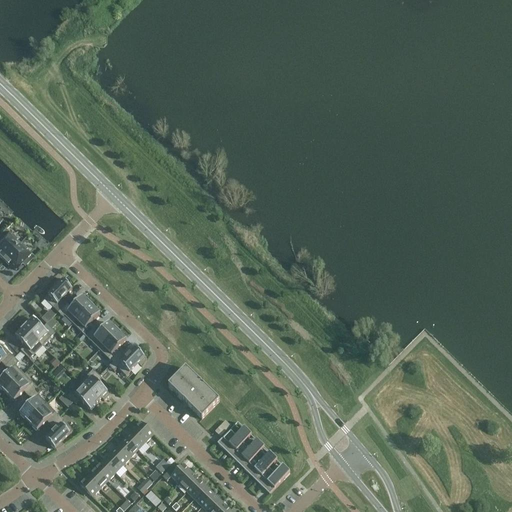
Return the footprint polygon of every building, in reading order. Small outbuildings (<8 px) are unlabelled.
[(180,239),(188,230),(182,225),(174,234),(180,239)] [(216,244),(223,239),(215,230),(204,239),(208,244),(213,240),(216,244)] [(0,257),(4,261),(20,245),(6,231),(0,236),(0,240),(2,243),(0,245),(0,254),(0,255),(0,257)] [(34,259),(20,245),(4,261),(8,266),(10,265),(15,270),(22,262),(27,267),(34,259)] [(192,252),(201,260),(206,254),(197,246),(192,252)] [(67,305),(62,300),(72,291),(60,279),(54,286),(56,288),(44,300),(58,314),(67,305)] [(67,305),(58,314),(63,319),(64,317),(73,325),(91,306),(88,303),(82,298),(71,309),(67,305)] [(86,338),(95,329),(90,325),(100,315),(94,309),(91,306),(73,325),(86,338)] [(27,326),(26,326),(23,329),(42,347),(51,338),(55,334),(47,325),(42,330),(32,320),(27,326)] [(95,329),(86,338),(99,351),(118,332),(115,329),(109,324),(99,333),(95,329)] [(23,329),(20,332),(21,332),(15,338),(25,347),(20,352),(29,361),(42,347),(23,329)] [(118,332),(99,351),(112,364),(109,367),(109,368),(121,355),(117,351),(126,341),(121,335),(118,332)] [(14,359),(1,345),(0,346),(0,364),(1,364),(5,368),(14,359)] [(109,368),(114,372),(117,369),(126,377),(138,365),(142,369),(147,361),(135,350),(126,359),(121,355),(109,368)] [(14,359),(5,368),(9,372),(0,381),(0,388),(2,391),(5,394),(24,375),(16,367),(19,364),(14,359)] [(219,402),(186,369),(168,387),(202,420),(219,402)] [(99,403),(102,400),(104,402),(110,396),(98,384),(102,380),(93,371),(80,384),(83,388),(99,403)] [(5,394),(8,397),(14,403),(24,393),(28,397),(37,388),(24,375),(5,394)] [(37,388),(28,397),(32,402),(19,415),(25,421),(28,424),(43,408),(35,400),(42,393),(37,388)] [(83,388),(75,396),(72,393),(67,398),(76,406),(80,402),(90,411),(96,406),(99,403),(83,388)] [(60,418),(55,413),(52,417),(43,408),(28,424),(31,427),(37,432),(47,423),(51,427),(60,418)] [(60,418),(51,427),(55,431),(46,441),(56,452),(64,447),(63,446),(61,444),(73,431),(60,418)] [(215,433),(220,438),(231,427),(225,422),(215,433)] [(133,431),(146,444),(153,436),(141,424),(133,431)] [(230,457),(250,436),(244,430),(236,437),(230,431),(217,444),(224,451),(226,449),(229,452),(227,454),(230,457)] [(133,431),(126,439),(138,452),(146,444),(133,431)] [(243,470),(263,449),(256,442),(249,450),(244,444),(251,437),(250,436),(230,457),(237,464),(239,462),(241,464),(240,466),(243,470)] [(126,439),(118,447),(131,459),(138,452),(126,439)] [(123,467),(131,459),(118,447),(110,454),(123,467)] [(256,483),(277,462),(269,455),(262,462),(257,457),(264,449),(263,449),(243,470),(250,476),(252,475),(254,477),(252,479),(256,483)] [(123,467),(110,454),(103,462),(116,475),(123,467)] [(116,475),(103,462),(95,470),(108,482),(116,475)] [(163,462),(156,469),(162,474),(164,472),(169,468),(169,467),(166,464),(163,462)] [(265,491),(269,495),(290,475),(282,467),(275,475),(270,469),(277,462),(256,483),(263,489),(265,487),(267,490),(265,491)] [(178,486),(191,473),(183,465),(175,474),(171,470),(162,478),(167,483),(171,478),(178,486)] [(108,482),(95,470),(88,478),(101,490),(108,482)] [(155,472),(149,478),(154,483),(160,477),(155,472)] [(191,473),(178,486),(186,493),(199,480),(191,473)] [(92,498),(101,490),(88,478),(80,486),(92,498)] [(142,484),(147,490),(151,486),(152,485),(147,480),(142,484)] [(199,480),(186,493),(194,501),(206,488),(199,480)] [(137,489),(142,495),(147,490),(142,484),(137,489)] [(206,488),(194,501),(202,508),(214,496),(206,488)] [(158,499),(151,493),(145,498),(152,505),(158,499)] [(134,494),(129,498),(134,503),(139,498),(134,494)] [(213,511),(222,503),(214,496),(202,508),(205,511),(213,511)] [(222,503),(213,511),(228,511),(230,511),(222,503)]
